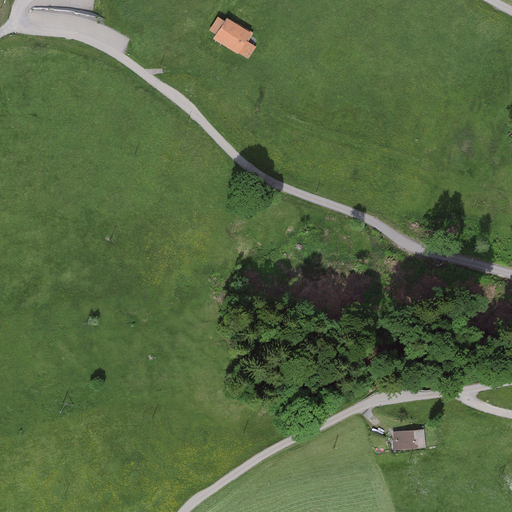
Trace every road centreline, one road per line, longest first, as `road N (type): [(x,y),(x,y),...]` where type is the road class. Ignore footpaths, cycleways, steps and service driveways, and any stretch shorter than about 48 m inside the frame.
road 1 (unclassified): [(511,238),(432,229),(270,181),(126,60),(84,38),(24,26),(24,0)]
road 2 (unclassified): [(183,511),(268,452),(368,404),(511,380)]
